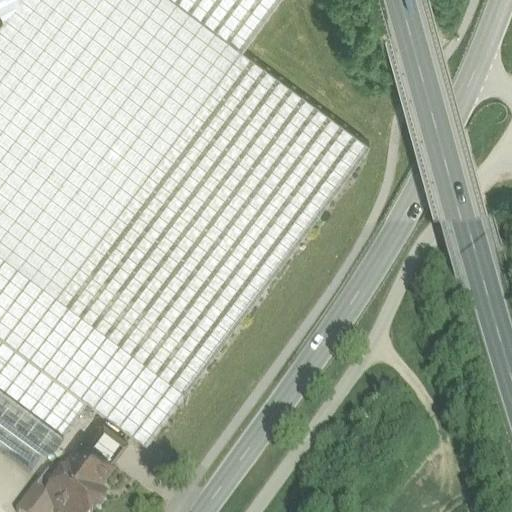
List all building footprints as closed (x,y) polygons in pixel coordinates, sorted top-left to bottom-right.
[(241,49),(176,0),(15,0),(4,16),(0,20),(0,450),(32,474),(73,419),(85,402),(89,398),(146,441),(369,144),(241,49)] [(0,0),(0,7),(4,16),(15,0),(0,0)] [(176,0),(241,49),(278,0),(176,0)] [(113,422),(85,402),(73,419),(95,436),(100,440),(113,422)] [(100,440),(95,436),(87,446),(110,462),(117,452),(100,440)] [(87,446),(72,466),(64,467),(60,472),(61,480),(58,483),(46,474),(18,511),(52,511),(55,509),(59,511),(92,511),(94,510),(99,509),(105,502),(104,497),(97,492),(116,467),(110,462),(87,446)]
